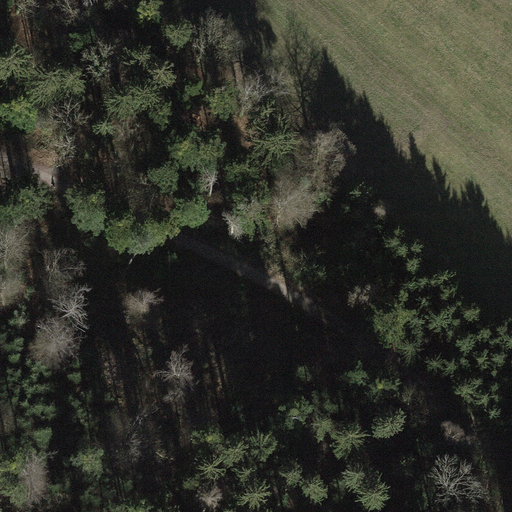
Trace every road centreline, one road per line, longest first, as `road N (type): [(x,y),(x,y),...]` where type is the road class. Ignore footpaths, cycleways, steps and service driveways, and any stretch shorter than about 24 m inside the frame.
road 1 (track): [(511,456),(246,270),(0,162)]
road 2 (track): [(0,195),(96,144),(120,105),(146,1)]
